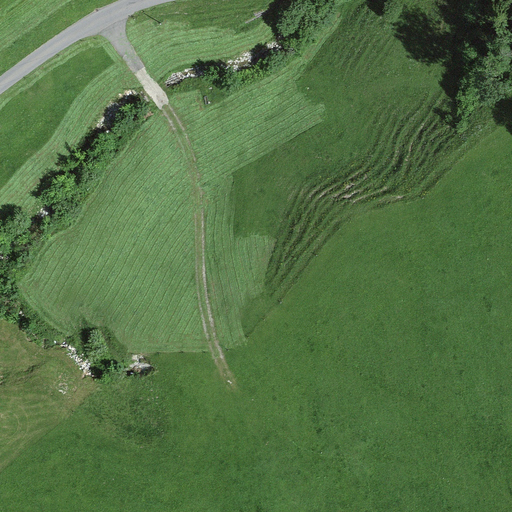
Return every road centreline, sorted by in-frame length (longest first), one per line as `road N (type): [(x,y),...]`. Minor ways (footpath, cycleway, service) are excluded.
road 1 (track): [(104,17),(178,127),(195,177),(199,282),(210,331),(240,395)]
road 2 (track): [(0,87),(70,35),(145,0)]
